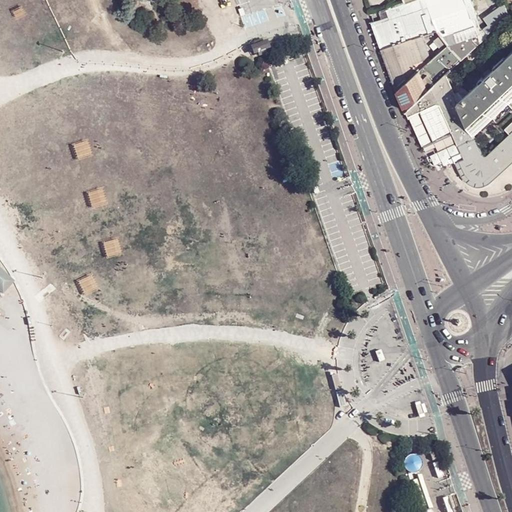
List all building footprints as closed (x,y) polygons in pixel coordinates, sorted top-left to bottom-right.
[(457,54),(462,60),(481,41),(479,36),(465,0),(416,0),(392,9),(396,19),(403,41),(405,41),(417,38),(437,31),(449,45),(457,54)] [(465,0),(479,36),(482,35),(480,30),(481,28),(470,0),(465,0)] [(491,27),(493,30),(510,15),(505,4),(485,17),(491,27)] [(383,48),(403,41),(396,19),(375,27),(383,48)] [(427,61),(417,38),(405,41),(416,67),(421,67),(427,61)] [(254,44),(257,54),(266,50),(263,41),(254,44)] [(387,60),(397,89),(417,70),(416,67),(405,41),(403,41),(383,48),(387,60)] [(438,70),(457,54),(449,45),(430,62),(438,70)] [(465,97),(459,102),(471,130),(507,98),(511,92),(511,53),(495,69),(492,66),(490,67),(493,71),(488,76),(485,72),(483,74),(486,78),(470,92),(467,87),(465,87),(462,87),(461,89),(461,92),(465,97)] [(405,105),(407,110),(446,73),(462,60),(457,54),(438,70),(430,62),(428,64),(424,67),(425,67),(399,91),(402,100),(405,105)] [(397,89),(399,91),(425,67),(424,67),(428,64),(427,61),(421,67),(417,70),(397,89)] [(441,97),(461,144),(475,138),(471,130),(459,102),(446,73),(407,110),(407,112),(409,111),(441,97)] [(452,132),(460,153),(465,152),(461,144),(441,97),(409,111),(407,112),(409,115),(409,116),(410,115),(420,110),(437,103),(440,104),(452,132)] [(437,103),(420,110),(433,140),(452,132),(440,104),(437,103)] [(433,140),(420,110),(410,115),(422,145),(433,140)] [(498,166),(511,153),(511,138),(510,135),(488,156),(498,166)] [(461,144),(465,152),(471,165),(473,167),(477,170),(483,156),(482,154),(475,138),(461,144)] [(485,171),(487,171),(491,171),(493,170),(496,168),(498,166),(488,156),(486,156),(483,156),(477,170),(479,170),(481,171),(485,171)] [(12,279),(0,267),(0,292),(3,295),(14,283),(12,279)] [(424,414),(421,405),(416,406),(419,416),(424,414)]
